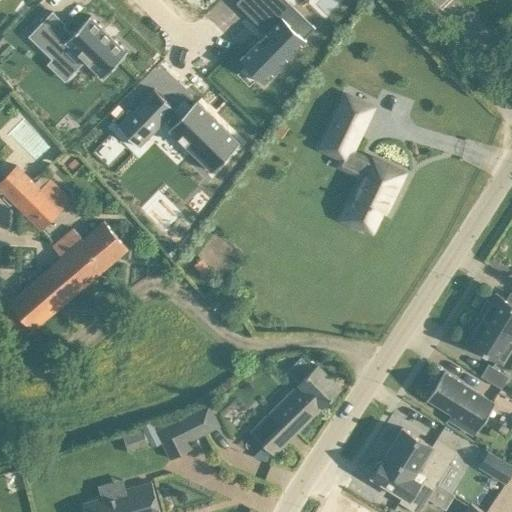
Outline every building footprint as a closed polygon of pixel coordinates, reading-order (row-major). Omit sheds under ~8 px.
[(288,0),(238,0),(237,2),(266,31),(240,58),(264,82),(306,39),(305,37),(283,16),(294,5),(288,0)] [(53,10),(29,35),(42,47),(48,41),(76,69),(85,60),(101,76),(100,76),(102,77),(128,50),(127,49),(126,50),(91,16),(92,15),(91,14),(72,33),(63,25),(66,23),(53,10)] [(346,93),(326,136),(353,149),(373,106),(346,93)] [(140,103),(117,125),(139,146),(164,120),(170,126),(168,127),(212,170),(240,142),(196,99),(181,114),(175,108),(176,108),(168,101),(153,116),(140,103)] [(118,102),(111,110),(116,115),(124,107),(118,102)] [(353,194),(341,219),(361,228),(363,225),(372,229),(382,210),(385,212),(386,210),(383,208),(387,200),(390,202),(405,172),(372,156),(371,158),(365,169),(361,179),(360,180),(362,181),(355,195),(353,194)] [(16,164),(0,180),(0,188),(41,230),(71,200),(50,178),(40,188),(16,164)] [(77,230),(68,238),(56,248),(63,256),(9,302),(10,303),(0,311),(0,317),(18,338),(31,327),(33,329),(128,247),(104,220),(83,238),(77,230)] [(511,254),(506,251),(501,260),(511,265),(511,254)] [(202,256),(194,262),(205,276),(213,270),(202,256)] [(484,313),(482,316),(511,334),(511,292),(508,299),(496,292),(491,301),(487,299),(480,310),(484,313)] [(467,340),(503,362),(511,346),(511,334),(482,316),(479,319),(476,317),(469,328),(473,331),(467,340)] [(253,431),(260,438),(274,453),(321,405),(322,407),(342,388),(317,363),(298,382),(300,384),(272,412),(253,431)] [(488,363),(481,375),(501,388),(509,376),(488,363)] [(444,371),(427,398),(451,413),(448,418),(474,434),(477,429),(478,430),(495,402),(444,371)] [(172,421),(156,429),(162,441),(170,458),(192,447),(189,440),(205,432),(194,410),(172,421)] [(152,420),(142,425),(152,446),(162,441),(156,429),(152,420)] [(432,444),(401,425),(386,450),(438,483),(457,452),(436,438),(432,444)] [(511,472),(511,463),(488,449),(478,466),(505,483),(511,472)] [(386,450),(370,475),(401,494),(398,500),(417,511),(419,511),(438,483),(386,450)] [(125,490),(83,502),(85,511),(160,511),(152,481),(124,488),(125,490)] [(485,511),(470,502),(463,511),(485,511)]
